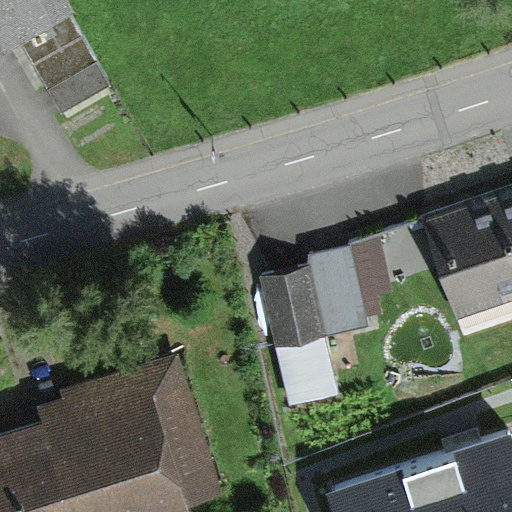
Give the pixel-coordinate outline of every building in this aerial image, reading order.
[(66,0),(0,0),(0,45),(4,53),(27,40),(66,109),(113,82),(66,0)] [(460,319),(511,300),(511,182),(422,214),(460,319)] [(309,267),(260,279),(292,406),(338,394),(323,334),(367,323),(365,313),(379,310),(374,289),(393,284),(381,236),(306,255),(309,267)] [(229,495),(182,352),(65,391),(66,396),(35,407),(41,427),(0,440),(0,511),(194,511),(192,507),(229,495)] [(511,511),(511,436),(510,429),(331,488),(338,511),(511,511)]
